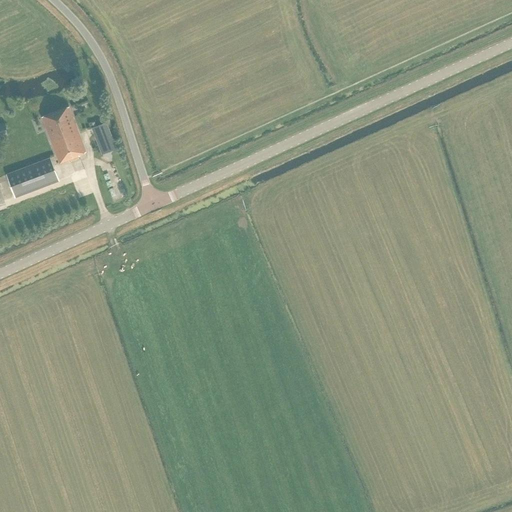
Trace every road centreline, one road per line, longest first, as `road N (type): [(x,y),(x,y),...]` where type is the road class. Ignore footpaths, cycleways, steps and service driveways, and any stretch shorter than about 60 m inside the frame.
road 1 (secondary): [(156,206),(511,46)]
road 2 (unclassified): [(156,206),(115,85),(93,43),(50,0)]
road 3 (secondary): [(0,275),(156,206)]
